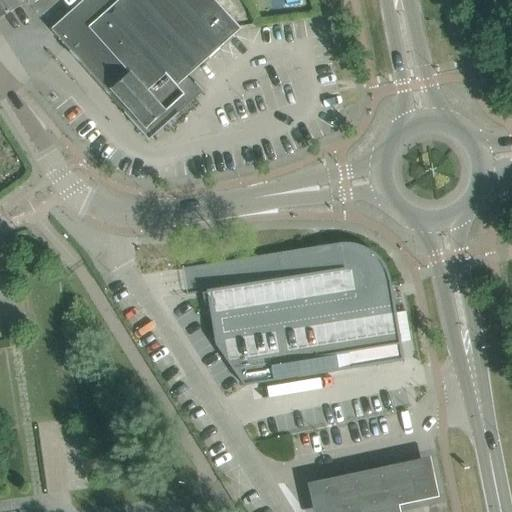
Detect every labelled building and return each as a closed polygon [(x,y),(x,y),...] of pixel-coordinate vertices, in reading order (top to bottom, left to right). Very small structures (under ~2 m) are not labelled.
[(29,4),(36,0),(0,0),(0,18),(27,1),(29,4)] [(240,28),(215,0),(83,0),(51,29),(79,61),(79,60),(109,93),(112,90),(146,129),(165,111),(166,112),(167,111),(166,110),(187,91),(188,90),(192,81),(187,76),(195,69),(196,70),(198,68),(197,67),(240,28)] [(188,90),(187,91),(190,94),(198,87),(192,81),(188,90)] [(333,244),(279,253),(283,278),(206,290),(215,344),(244,386),(301,377),(298,361),(401,344),(391,281),(389,277),(387,273),(385,269),(383,265),(380,262),(376,258),(374,255),(369,252),(366,250),(361,247),(358,246),(352,245),(350,244),(343,243),(341,243),(333,244)] [(428,450),(308,475),(316,511),(336,511),(360,507),(360,511),(402,511),(399,499),(437,491),(428,450)]
